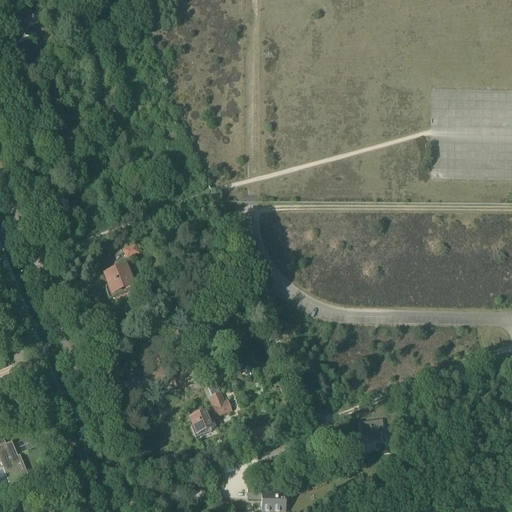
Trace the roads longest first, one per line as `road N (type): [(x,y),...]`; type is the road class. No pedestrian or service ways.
road 1 (unclassified): [(121,511),(0,185)]
road 2 (primary): [(107,511),(0,250)]
road 3 (track): [(251,216),(277,207),(511,209)]
road 4 (unclassified): [(84,511),(0,311)]
road 5 (track): [(253,0),(249,180)]
